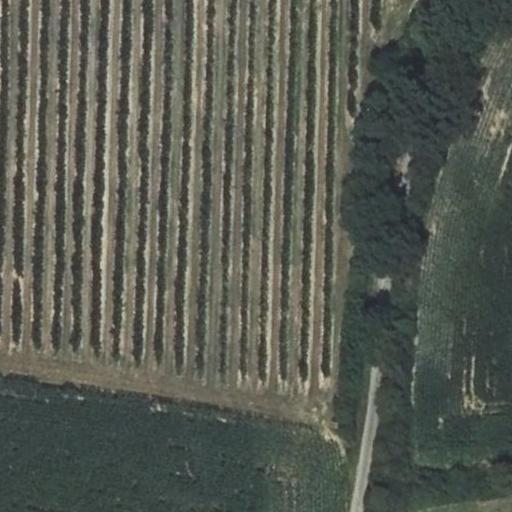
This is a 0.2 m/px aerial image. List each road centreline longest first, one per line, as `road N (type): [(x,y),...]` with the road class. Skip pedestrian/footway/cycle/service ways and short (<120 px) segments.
road 1 (track): [(360,511),(381,299),(409,156),(468,0)]
road 2 (track): [(0,356),(367,436)]
